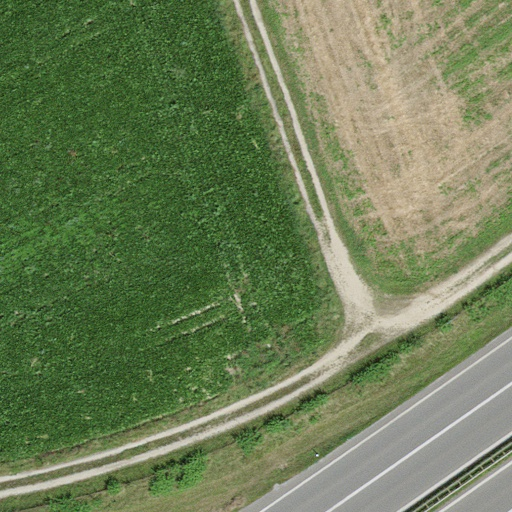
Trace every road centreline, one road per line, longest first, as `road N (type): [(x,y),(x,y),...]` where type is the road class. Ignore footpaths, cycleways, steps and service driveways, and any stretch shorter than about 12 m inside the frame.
road 1 (track): [(511,218),(278,365),(104,431),(0,454)]
road 2 (track): [(359,315),(243,0)]
road 3 (primary): [(511,381),(385,471)]
